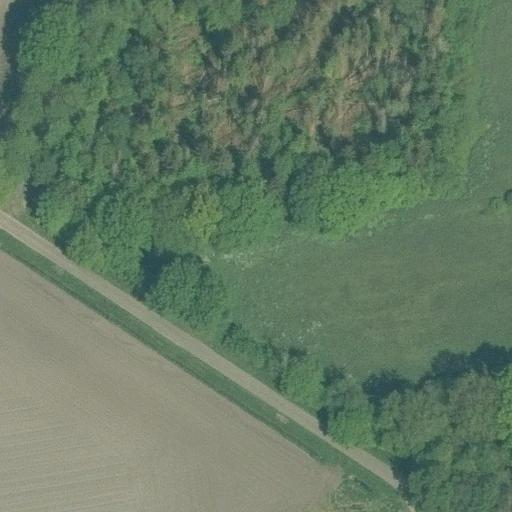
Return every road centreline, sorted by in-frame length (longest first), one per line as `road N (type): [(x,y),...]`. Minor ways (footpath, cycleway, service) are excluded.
road 1 (unclassified): [(440,511),(0,221)]
road 2 (track): [(93,0),(7,226)]
